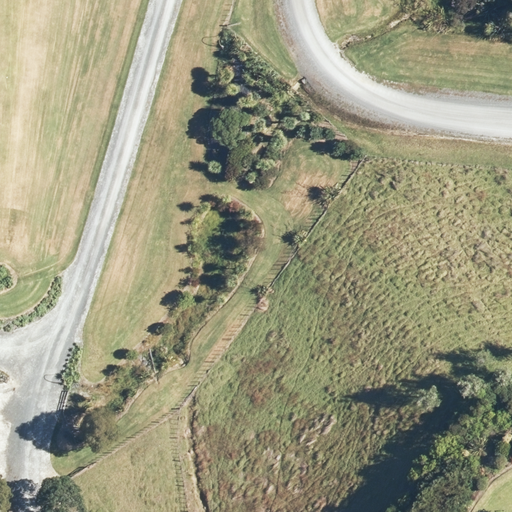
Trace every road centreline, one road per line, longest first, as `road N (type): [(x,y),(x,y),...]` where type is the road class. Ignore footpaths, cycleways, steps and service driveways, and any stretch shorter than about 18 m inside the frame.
road 1 (track): [(23,418),(51,304),(160,0)]
road 2 (track): [(292,0),(313,38),(359,72),(511,98)]
